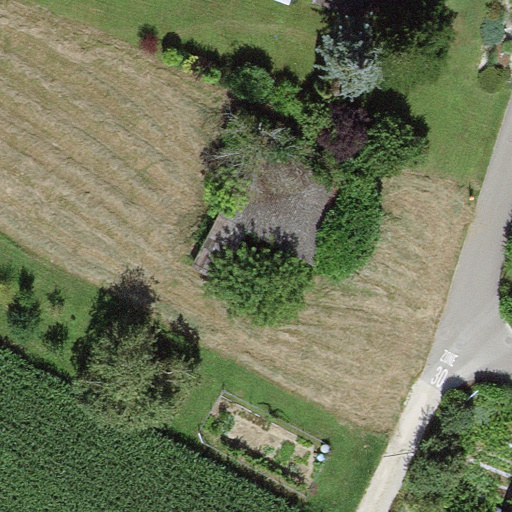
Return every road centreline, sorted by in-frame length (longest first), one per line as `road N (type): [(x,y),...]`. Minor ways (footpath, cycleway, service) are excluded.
road 1 (residential): [(454,334),(511,148)]
road 2 (track): [(367,511),(436,369)]
